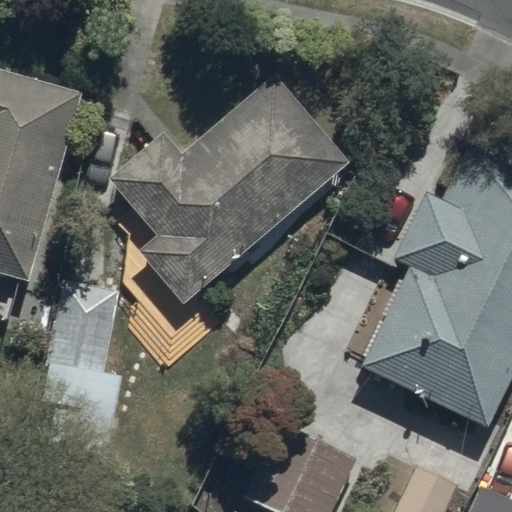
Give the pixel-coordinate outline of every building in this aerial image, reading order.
[(79,94),(0,69),(0,271),(30,279),(79,94)] [(183,151),(166,131),(112,176),(157,231),(139,246),(183,299),(347,162),(274,75),(183,151)] [(410,266),(362,356),(485,421),(511,370),(511,173),(470,151),(444,200),(427,192),(393,257),(410,266)] [(123,292),(61,280),(37,414),(113,428),(123,372),(109,369),(123,292)] [(277,511),(331,511),(356,459),(278,423),(244,496),(277,511)] [(442,511),(456,482),(414,464),(393,511),(442,511)] [(474,511),(511,511),(511,500),(484,489),(474,511)]
